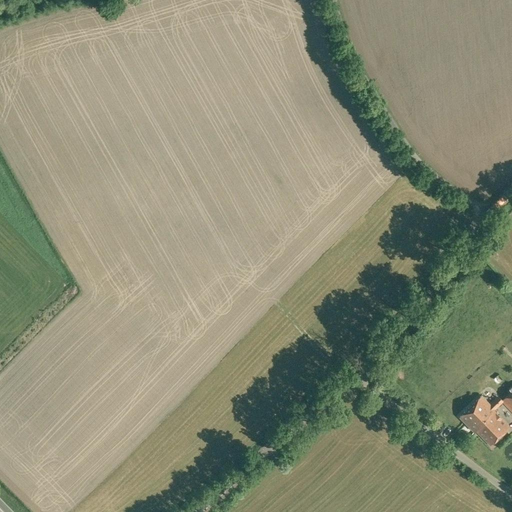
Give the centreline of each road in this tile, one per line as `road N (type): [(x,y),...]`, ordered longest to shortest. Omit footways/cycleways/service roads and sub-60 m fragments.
road 1 (unclassified): [(488,212),(409,152),(357,67),(334,0)]
road 2 (secondary): [(197,511),(355,372)]
road 3 (secondary): [(355,372),(488,212)]
road 4 (unclassified): [(511,495),(355,372)]
